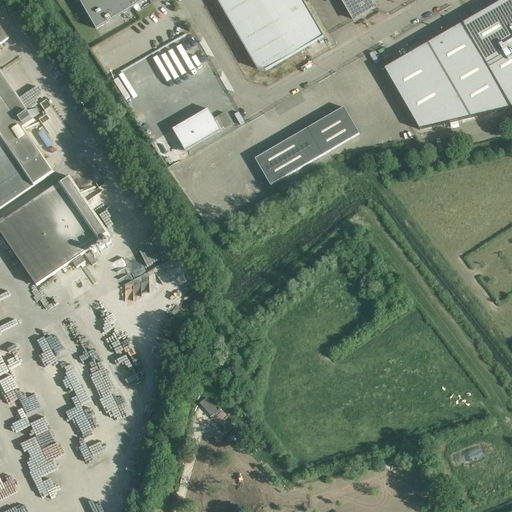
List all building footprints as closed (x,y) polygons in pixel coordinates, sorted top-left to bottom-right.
[(79,0),(96,30),(134,8),(147,0),(79,0)] [(324,38),(302,0),(216,0),(258,70),(265,72),(324,38)] [(324,0),(325,1),(326,0),(341,0),(353,20),(374,7),(370,0),(324,0)] [(511,0),(504,0),(462,25),(428,44),(385,69),(420,130),(470,119),(511,109),(511,108),(511,0)] [(0,210),(54,173),(25,130),(35,123),(0,71),(0,45),(10,39),(0,25),(0,210)] [(360,135),(344,108),(310,128),(255,160),(271,187),(360,135)] [(213,118),(207,109),(172,129),(185,151),(213,135),(231,125),(223,112),(213,118)] [(100,245),(111,237),(70,178),(59,185),(6,222),(5,220),(0,223),(0,231),(37,287),(74,263),(77,269),(86,264),(81,257),(100,245)] [(97,263),(90,252),(85,256),(93,266),(97,263)] [(125,282),(146,271),(136,253),(131,256),(132,275),(122,257),(111,263),(112,266),(121,284),(130,283),(124,286),(125,302),(129,301),(138,297),(140,297),(144,294),(148,294),(147,281),(125,282)] [(8,290),(0,293),(0,315),(16,309),(8,290)] [(200,402),(210,417),(219,411),(208,396),(200,402)] [(54,440),(45,417),(27,424),(22,411),(12,416),(26,451),(54,440)] [(84,492),(105,484),(103,479),(113,475),(105,456),(94,461),(85,439),(70,445),(79,468),(75,470),(84,492)]
